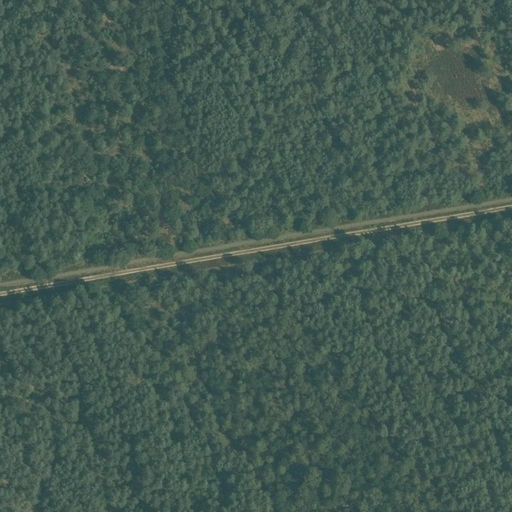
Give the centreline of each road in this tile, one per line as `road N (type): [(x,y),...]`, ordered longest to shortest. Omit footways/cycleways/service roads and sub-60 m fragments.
road 1 (unknown): [(511,217),(0,304)]
road 2 (track): [(0,293),(511,206)]
